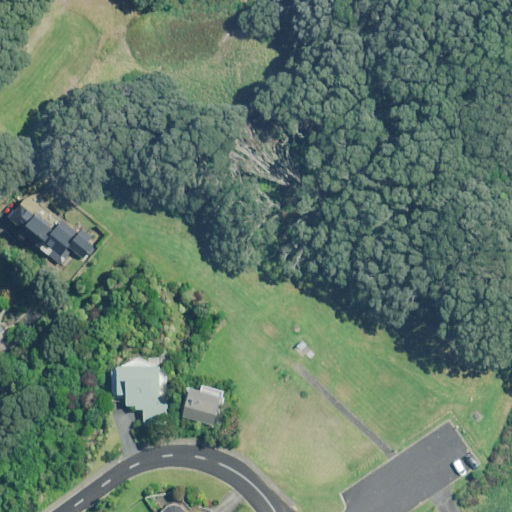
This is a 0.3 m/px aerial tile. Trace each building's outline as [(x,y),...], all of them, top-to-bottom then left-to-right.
[(21,234),(39,214),(23,200),(5,220),(21,234)] [(39,214),(21,234),(40,250),(45,244),(58,229),(40,213),(39,214)] [(70,248),(80,236),(64,222),(58,229),(45,244),(61,258),(70,248)] [(80,236),(70,248),(86,262),(102,243),(86,229),(80,236)] [(139,356),(114,368),(113,403),(127,403),(127,410),(144,411),(143,428),(159,429),(168,429),(169,400),(162,400),(163,369),(139,356)] [(224,390),(192,382),(183,419),(215,427),(224,390)] [(198,511),(190,511),(182,502),(170,511),(211,511),(206,505),(198,511)]
